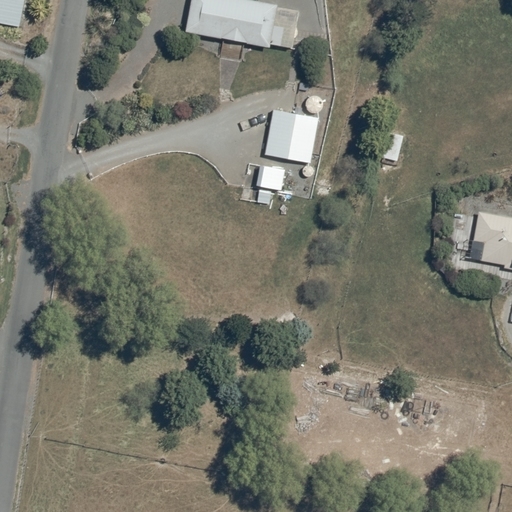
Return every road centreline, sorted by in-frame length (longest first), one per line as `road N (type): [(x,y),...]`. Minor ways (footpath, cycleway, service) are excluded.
road 1 (residential): [(50,160),(0,462)]
road 2 (residential): [(50,160),(78,0)]
